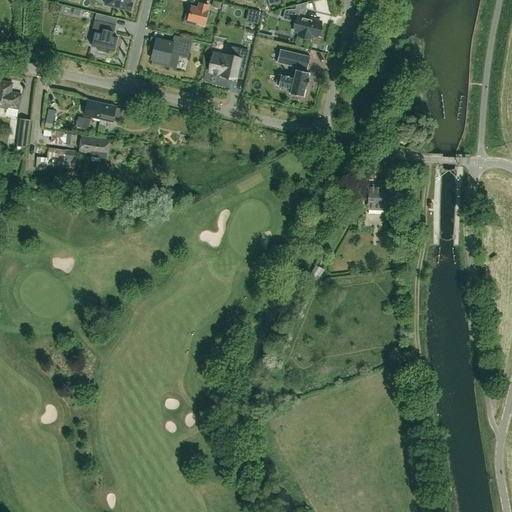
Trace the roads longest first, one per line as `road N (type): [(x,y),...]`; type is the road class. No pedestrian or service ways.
road 1 (unclassified): [(478,161),(469,230),(490,416)]
road 2 (residential): [(321,134),(126,88)]
road 3 (track): [(428,158),(417,356)]
road 4 (unclassified): [(478,161),(403,156),(321,134)]
road 5 (unclassified): [(321,134),(348,0)]
road 6 (residential): [(126,88),(0,60)]
road 7 (unclassified): [(505,511),(498,462),(511,392)]
road 8 (track): [(511,151),(501,113),(511,33)]
